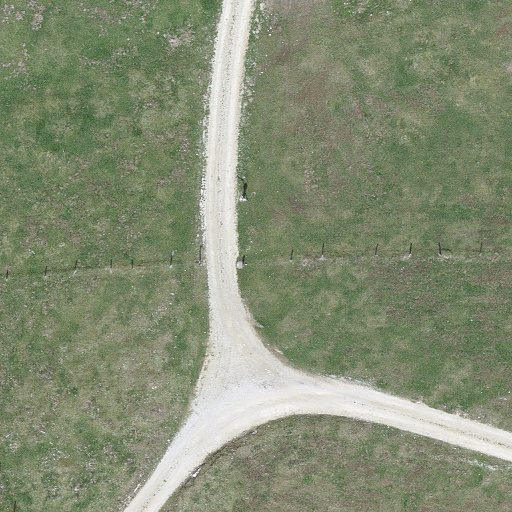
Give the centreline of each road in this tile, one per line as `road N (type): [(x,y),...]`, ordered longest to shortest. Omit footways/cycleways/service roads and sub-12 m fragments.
road 1 (track): [(152,511),(236,410),(295,397),(432,417),(511,444)]
road 2 (track): [(236,410),(224,215),(238,46),(251,0)]
